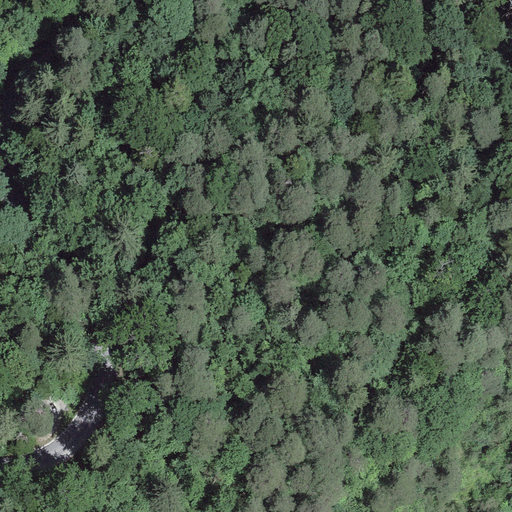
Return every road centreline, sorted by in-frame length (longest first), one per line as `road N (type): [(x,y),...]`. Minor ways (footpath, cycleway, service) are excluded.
road 1 (unclassified): [(0,166),(4,201),(99,330),(114,364),(96,431),(43,465),(0,473)]
road 2 (unclassified): [(84,0),(77,26),(17,89),(0,136)]
